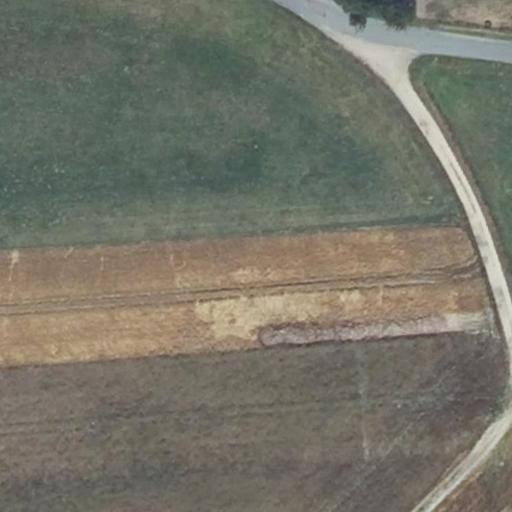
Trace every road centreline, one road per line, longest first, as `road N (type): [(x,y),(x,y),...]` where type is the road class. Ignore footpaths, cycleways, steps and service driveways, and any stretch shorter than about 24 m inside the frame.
road 1 (track): [(347,40),(420,126),(468,214),(511,337)]
road 2 (residential): [(511,59),(347,40),(285,0)]
road 3 (track): [(511,377),(476,442),(406,511)]
